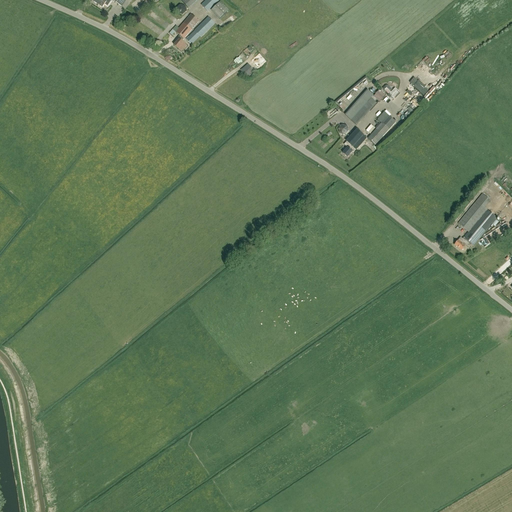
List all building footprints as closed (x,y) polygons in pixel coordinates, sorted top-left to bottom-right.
[(182,0),(181,1),(188,8),(197,0),(182,0)] [(218,0),(206,0),(201,5),(208,12),(219,1),(218,0)] [(220,1),(211,11),(219,19),(228,10),(220,1)] [(178,13),(183,15),(187,11),(185,6),(180,5),(176,8),(178,13)] [(235,13),(220,26),(223,29),(238,16),(235,13)] [(182,41),(184,39),(199,21),(191,14),(176,33),(180,36),(178,38),(179,39),(174,45),(182,51),(184,48),(185,49),(188,46),(182,41)] [(209,16),(186,39),(191,45),(200,36),(201,37),(215,23),(209,16)] [(251,61),(256,66),(256,65),(260,69),(264,65),(256,57),(251,61)] [(247,78),(255,72),(248,64),(241,70),(247,78)] [(386,86),(382,89),(388,95),(390,98),(391,97),(393,99),(399,93),(396,91),(397,90),(395,88),(391,92),(390,92),(392,90),(387,86),(386,86)] [(379,90),(373,97),(379,102),(385,96),(379,90)] [(360,98),(357,96),(351,104),(353,105),(356,101),(359,104),(366,94),(364,92),(360,98)] [(351,122),(356,126),(374,106),(369,102),(351,122)] [(376,130),(368,139),(375,145),(389,130),(396,122),(384,112),(378,120),(381,123),(376,130)] [(345,135),(349,131),(347,126),(342,125),(338,129),(340,134),(345,135)] [(363,134),(366,137),(372,130),(369,127),(363,134)] [(343,153),(347,157),(352,151),(354,153),(356,151),(356,150),(367,138),(357,129),(346,142),(347,142),(345,145),(348,148),(343,153)] [(458,241),(454,245),(462,250),(465,246),(466,245),(469,248),(471,244),(474,246),(497,218),(487,210),(485,208),(477,201),(458,224),(468,232),(463,237),(464,238),(463,239),(461,237),(458,241)]
